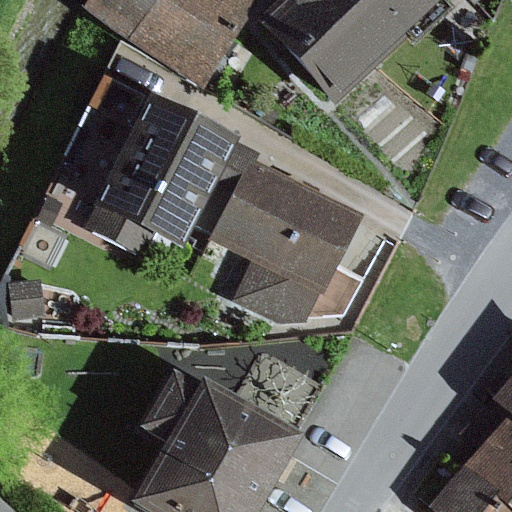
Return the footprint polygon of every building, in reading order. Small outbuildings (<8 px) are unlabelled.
[(82,0),(75,15),(205,90),(257,0),(82,0)] [(256,29),(332,111),(406,43),(444,9),(453,0),(282,0),(285,3),(256,29)] [(449,14),(444,9),(406,43),(411,49),(449,14)] [(209,240),(244,168),(249,157),(231,149),(234,144),(130,94),(115,124),(129,130),(91,209),(94,210),(154,240),(179,252),(189,231),(209,240)] [(209,240),(206,244),(248,265),(229,302),(275,326),(344,316),(361,280),(335,267),(356,221),(244,168),(209,240)] [(154,240),(94,210),(83,232),(144,261),(154,240)] [(43,320),(40,282),(7,285),(10,323),(43,320)] [(161,450),(126,509),(130,511),(256,511),(296,444),(197,387),(194,391),(167,375),(133,434),(161,450)] [(511,376),(489,405),(511,426),(511,376)] [(511,511),(511,426),(489,405),(457,441),(474,455),(461,471),(505,511),(511,511)] [(505,511),(461,471),(426,511),(505,511)]
